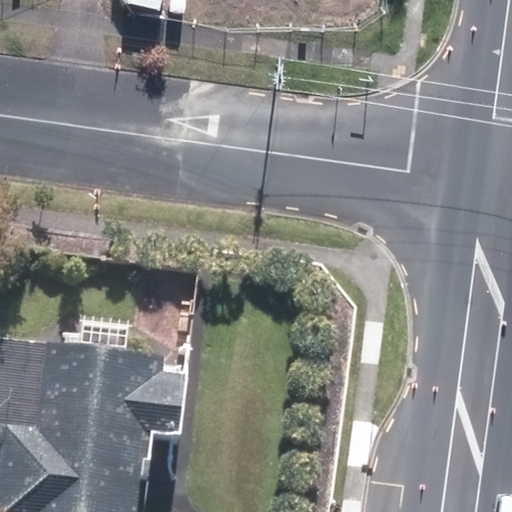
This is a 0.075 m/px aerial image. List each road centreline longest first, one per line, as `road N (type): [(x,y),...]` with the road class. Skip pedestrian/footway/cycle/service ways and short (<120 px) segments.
road 1 (residential): [(0,118),(488,178)]
road 2 (secondary): [(488,178),(487,303),(459,511)]
road 3 (secondary): [(511,0),(488,178)]
